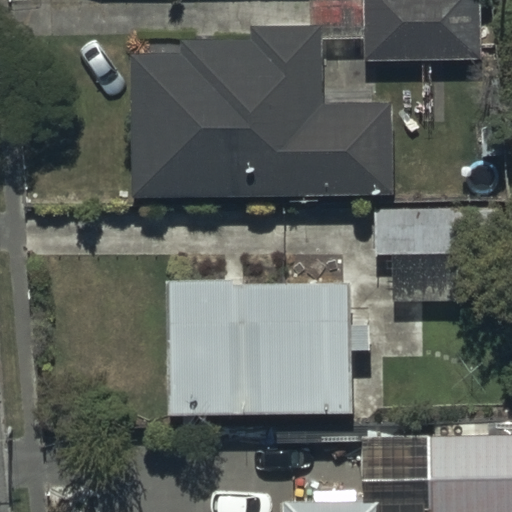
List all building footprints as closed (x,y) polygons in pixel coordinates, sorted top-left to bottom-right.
[(478,0),(360,0),(361,57),(479,57),(478,0)] [(131,57),(134,196),(391,190),(389,103),(324,104),(322,23),(260,25),(260,34),(184,36),(184,56),(131,57)] [(354,277),(170,275),(169,408),(354,410),(355,348),(373,348),(373,320),(353,319),(354,277)] [(511,511),(511,432),(432,434),(433,511),(511,511)] [(284,511),(383,511),(383,503),(284,504),(284,511)]
